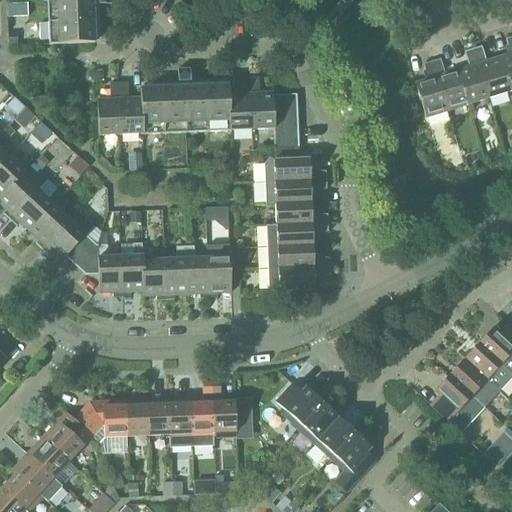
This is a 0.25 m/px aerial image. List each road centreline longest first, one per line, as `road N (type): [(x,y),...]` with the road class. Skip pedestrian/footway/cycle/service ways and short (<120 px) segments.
road 1 (residential): [(371,286),(341,223),(314,100),(289,51),(130,54),(128,0)]
road 2 (residential): [(311,335),(268,352),(67,343)]
road 3 (residential): [(373,402),(502,282),(511,262)]
road 4 (residential): [(511,217),(371,286)]
road 5 (residential): [(373,402),(414,437),(372,488),(399,511)]
